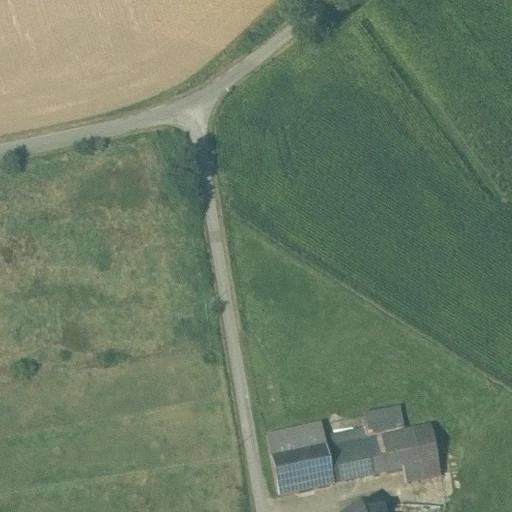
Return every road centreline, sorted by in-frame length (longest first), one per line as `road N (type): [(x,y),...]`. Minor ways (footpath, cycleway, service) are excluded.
road 1 (unclassified): [(260,511),(191,113)]
road 2 (unclassified): [(0,151),(191,113)]
road 3 (unclassified): [(191,113),(330,0)]
